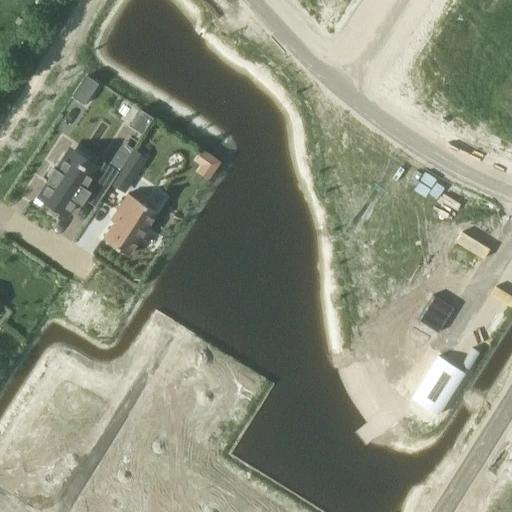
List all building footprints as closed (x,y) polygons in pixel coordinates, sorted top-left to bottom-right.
[(87,75),(73,97),(84,104),(98,82),(87,75)] [(139,109),(128,125),(142,133),(152,118),(139,109)] [(70,147),(38,195),(66,213),(78,195),(94,206),(117,171),(101,160),(97,165),(70,147)] [(134,151),(119,174),(130,181),(145,159),(134,151)] [(125,215),(112,236),(136,254),(164,208),(134,189),(120,211),(125,215)] [(175,358),(160,382),(198,405),(213,382),(175,358)] [(149,403),(139,418),(158,429),(168,415),(149,403)] [(31,428),(8,465),(32,480),(55,443),(31,428)] [(107,432),(93,455),(100,459),(126,477),(131,480),(148,458),(107,432)] [(84,496),(73,511),(106,511),(107,511),(106,510),(126,477),(100,459),(78,493),(84,496)]
